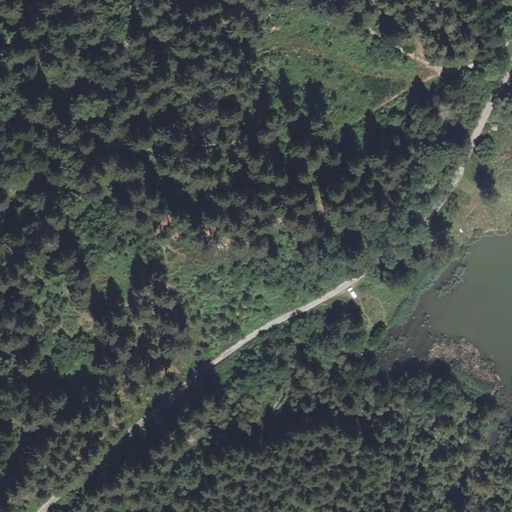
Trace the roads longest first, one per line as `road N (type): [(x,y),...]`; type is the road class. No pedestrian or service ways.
road 1 (unclassified): [(511,60),(445,194),(379,262),(253,329),(37,511)]
road 2 (track): [(447,70),(336,0)]
